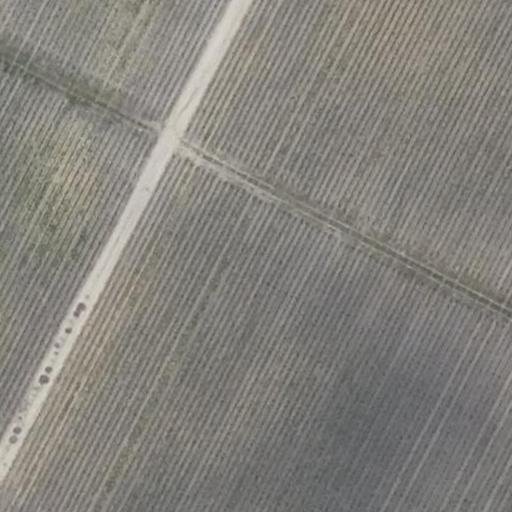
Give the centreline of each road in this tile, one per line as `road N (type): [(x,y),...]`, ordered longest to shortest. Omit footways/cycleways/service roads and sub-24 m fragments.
road 1 (track): [(154,138),(0,443)]
road 2 (track): [(237,0),(154,138),(0,57)]
